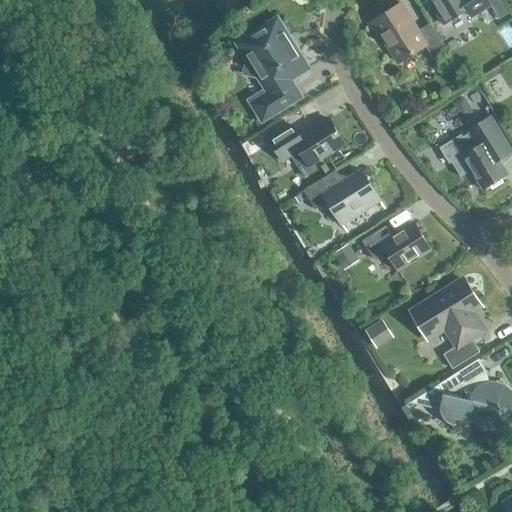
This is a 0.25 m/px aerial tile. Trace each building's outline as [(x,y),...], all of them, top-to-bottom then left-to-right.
[(472,17),(491,5),(487,0),(431,0),(436,8),(435,9),(444,24),(468,9),(472,17)] [(432,56),(445,47),(430,23),(418,30),(401,3),(369,23),(378,38),(382,36),(399,61),(425,45),(432,56)] [(501,3),(493,9),(499,19),(507,13),(501,3)] [(288,78),(307,67),(277,20),(239,43),(249,59),(247,61),(244,73),(257,76),(259,74),(271,93),(255,103),(253,99),(252,100),(263,118),(299,95),(288,78)] [(464,97),(453,104),(462,118),(469,114),(471,108),(464,97)] [(503,165),(511,159),(511,150),(491,116),(468,130),(470,133),(463,137),(462,134),(440,147),(450,163),(452,162),(463,156),(483,189),(508,173),(503,165)] [(308,165),(344,142),(329,118),(300,136),(293,125),(270,140),(282,159),(298,149),(308,165)] [(340,222),(379,198),(369,182),(370,176),(364,175),(361,170),(327,191),(320,179),(304,189),(315,208),(327,201),(340,222)] [(398,268),(431,248),(415,223),(393,236),(386,225),(362,240),(374,259),(387,251),(398,268)] [(342,265),(356,256),(349,244),(335,253),(342,265)] [(464,279),(416,309),(432,335),(445,327),(456,345),(443,353),(453,368),(480,351),(471,338),(484,330),(471,309),(479,304),(464,279)] [(382,319),(366,329),(377,347),(393,337),(382,319)] [(501,426),(501,427),(509,422),(511,417),(511,390),(511,388),(503,383),(494,380),(485,381),(485,380),(482,375),(490,370),(482,356),(438,383),(438,384),(405,404),(409,406),(413,403),(441,409),(441,410),(443,416),(447,421),(452,424),(452,428),(453,429),(456,419),(464,418),(470,413),(474,406),(497,411),(504,423),(501,426)] [(511,511),(511,494),(501,502),(506,511),(511,511)]
